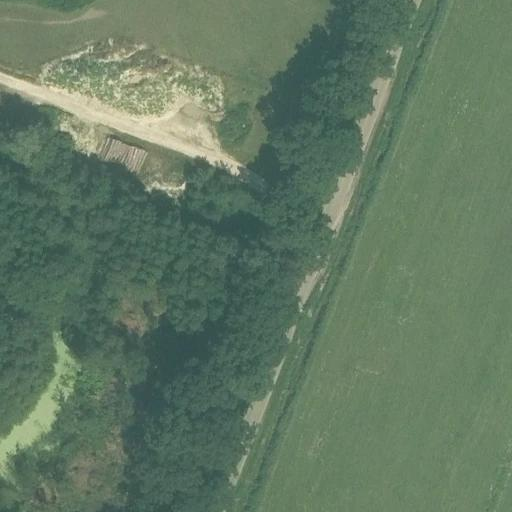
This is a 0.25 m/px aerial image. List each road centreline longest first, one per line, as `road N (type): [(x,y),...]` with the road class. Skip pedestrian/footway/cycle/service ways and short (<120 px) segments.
road 1 (unclassified): [(414,0),(214,511)]
road 2 (track): [(334,210),(0,82)]
